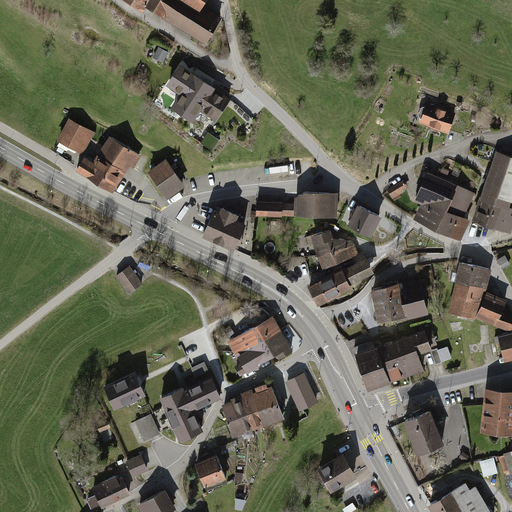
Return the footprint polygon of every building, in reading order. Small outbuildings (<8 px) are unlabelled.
[(144,4),(165,16),(174,0),(130,0),(142,7),(144,4)] [(174,0),(165,16),(205,41),(219,19),(198,6),(201,0),(174,0)] [(167,51),(159,47),(154,57),(162,61),(167,51)] [(180,94),(192,75),(177,66),(165,85),(180,94)] [(199,110),(212,89),(192,75),(180,94),(172,107),(192,120),(199,110)] [(212,89),(199,110),(214,120),(228,99),(212,89)] [(455,114),(425,103),(417,124),(447,135),(455,114)] [(93,133),(66,119),(56,140),(83,154),(93,133)] [(218,139),(209,133),(202,143),(211,149),(218,139)] [(77,170),(112,191),(127,166),(130,168),(138,154),(110,136),(93,163),(85,157),(77,170)] [(511,157),(500,153),(484,199),(497,202),(488,226),(510,233),(511,227),(511,217),(510,216),(511,210),(506,209),(507,205),(508,206),(509,200),(511,200),(511,157)] [(149,172),(165,196),(181,185),(165,161),(149,172)] [(447,211),(458,185),(446,180),(449,173),(441,169),(438,176),(428,171),(414,201),(420,204),(414,218),(438,229),(447,211)] [(402,180),(386,190),(387,192),(391,198),(407,188),(402,180)] [(475,193),(458,185),(447,211),(463,219),(475,193)] [(292,215),(292,217),(336,218),(336,194),(304,193),(293,198),(293,202),(254,202),(254,216),(280,217),(280,215),(292,215)] [(488,226),(497,202),(484,199),(481,197),(477,210),(480,211),(476,222),(488,226)] [(379,217),(354,206),(353,209),(351,208),(345,221),(347,222),(345,227),(370,238),(379,217)] [(212,209),(199,236),(231,251),(233,246),(242,250),(251,231),(242,227),(243,224),(234,219),(235,216),(218,208),(217,212),(212,209)] [(447,211),(438,229),(458,239),(467,220),(463,219),(447,211)] [(312,235),(319,256),(352,242),(332,241),(329,230),(312,235)] [(356,254),(352,242),(319,256),(324,268),(356,254)] [(287,245),(272,246),(273,255),(287,255),(287,245)] [(496,259),(499,265),(501,264),(503,267),(510,264),(505,254),(496,259)] [(366,260),(313,285),(321,303),(349,289),(346,283),(371,271),(366,260)] [(490,269),(460,263),(457,281),(485,287),(490,269)] [(128,266),(115,276),(127,292),(140,283),(128,266)] [(418,280),(399,284),(407,316),(426,312),(418,280)] [(485,287),(457,281),(454,295),(480,300),(485,287)] [(399,284),(385,288),(393,320),(407,316),(399,284)] [(385,288),(372,291),(380,323),(393,320),(385,288)] [(504,300),(487,293),(477,314),(510,328),(511,323),(511,318),(511,316),(499,312),(504,300)] [(480,300),(454,295),(450,310),(476,316),(480,300)] [(272,317),(252,328),(260,343),(280,332),(272,317)] [(252,328),(226,341),(238,363),(231,367),(236,377),(269,359),(260,343),(252,328)] [(425,331),(411,335),(417,352),(430,348),(425,331)] [(511,331),(497,335),(498,342),(501,341),(504,356),(511,353),(511,331)] [(280,332),(260,343),(269,359),(274,357),(276,361),(291,353),(280,332)] [(411,335),(396,340),(409,373),(423,368),(417,352),(411,335)] [(396,340),(377,347),(390,380),(409,373),(396,340)] [(390,380),(377,347),(357,354),(368,387),(390,380)] [(430,350),(435,364),(442,361),(437,348),(430,350)] [(202,360),(188,366),(192,374),(206,368),(202,360)] [(132,368),(101,382),(112,405),(143,391),(132,368)] [(283,378),(297,409),(316,401),(302,370),(283,378)] [(212,379),(183,392),(181,388),(163,396),(182,437),(202,428),(192,407),(219,394),(212,379)] [(263,386),(276,421),(286,417),(272,382),(263,386)] [(251,390),(264,425),(276,421),(263,386),(251,390)] [(511,390),(486,389),(482,424),(511,426),(511,390)] [(251,390),(239,395),(252,430),(264,425),(251,390)] [(234,401),(224,405),(236,436),(252,430),(239,395),(232,397),(234,401)] [(429,410),(434,422),(443,419),(438,406),(429,410)] [(405,420),(418,452),(442,442),(434,422),(429,410),(405,420)] [(142,439),(158,431),(148,412),(132,420),(142,439)] [(100,431),(110,427),(106,418),(96,423),(100,431)] [(278,429),(280,440),(287,439),(285,428),(278,429)] [(232,444),(219,449),(221,453),(234,448),(232,444)] [(510,471),(511,469),(511,449),(504,452),(505,454),(499,456),(504,471),(509,469),(510,471)] [(123,460),(129,475),(145,469),(139,453),(123,460)] [(315,469),(329,494),(354,480),(340,455),(315,469)] [(214,456),(193,465),(204,491),(225,482),(214,456)] [(493,456),(480,460),(484,475),(498,471),(493,456)] [(242,475),(235,474),(234,485),(242,485),(242,475)] [(86,501),(90,511),(129,495),(121,476),(90,489),(93,498),(86,501)] [(84,480),(77,483),(79,489),(87,486),(84,480)] [(430,511),(488,511),(474,487),(469,491),(464,483),(426,505),(430,511)] [(163,491),(136,508),(138,511),(171,511),(174,510),(163,491)] [(234,501),(234,511),(236,511),(241,511),(245,504),(234,501)] [(341,511),(342,511),(353,511),(357,510),(352,503),(341,511)]
